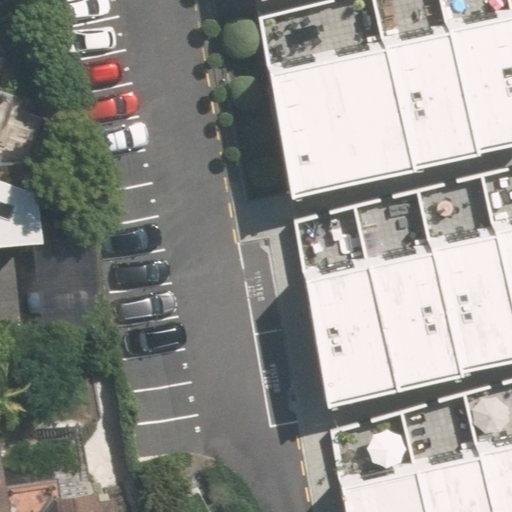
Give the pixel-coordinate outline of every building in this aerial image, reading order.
[(511,3),(511,0),(459,0),(443,4),(474,128),(511,118),(511,3)] [(380,20),(381,23),(410,144),(474,128),(443,4),(380,20)] [(269,49),(292,178),(411,149),(410,144),(381,23),(269,49)] [(0,238),(39,242),(45,168),(1,164),(3,140),(0,139),(0,238)] [(491,210),(511,300),(511,202),(491,207),(491,210)] [(429,229),(457,351),(511,338),(511,300),(491,210),(428,224),(429,229)] [(429,229),(364,244),(395,369),(459,354),(457,351),(429,229)] [(308,259),(330,385),(395,369),(364,244),(308,259)] [(477,433),(494,511),(511,511),(511,421),(476,430),(477,433)] [(494,511),(477,433),(415,450),(428,511),(494,511)] [(345,468),(351,511),(428,511),(415,450),(345,468)] [(115,511),(109,460),(0,474),(0,496),(2,511),(115,511)]
